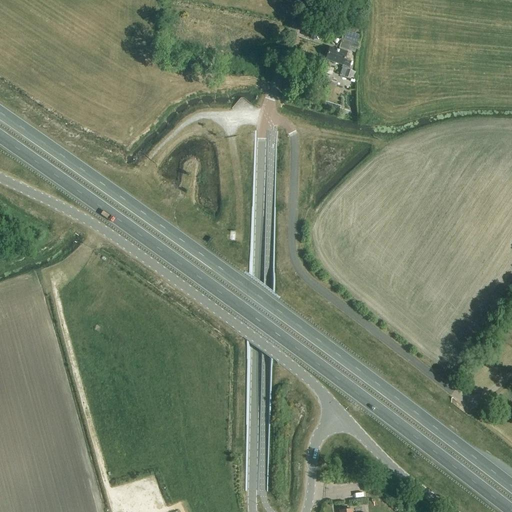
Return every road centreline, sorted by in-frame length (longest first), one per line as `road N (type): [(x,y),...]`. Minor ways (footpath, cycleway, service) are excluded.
road 1 (trunk): [(0,137),(511,511)]
road 2 (trunk): [(511,486),(0,113)]
road 3 (unclassified): [(339,415),(291,365),(160,269),(72,212),(0,179)]
road 4 (unclassified): [(455,394),(298,270),(294,141),(286,125),(266,115)]
road 5 (unclassified): [(256,281),(252,511)]
road 6 (unclassified): [(256,281),(266,115)]
road 7 (unclassified): [(451,511),(339,415)]
road 8 (unclassified): [(266,115),(304,0)]
